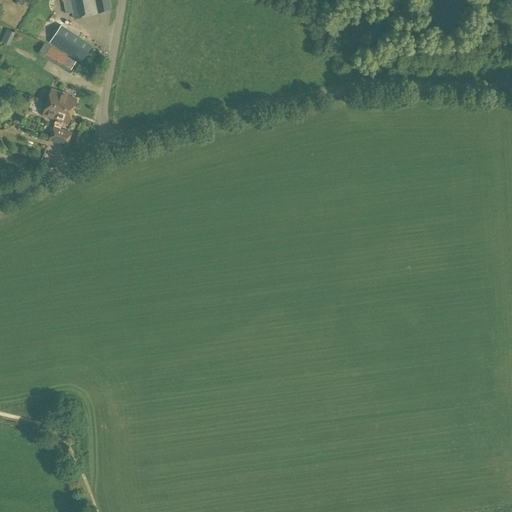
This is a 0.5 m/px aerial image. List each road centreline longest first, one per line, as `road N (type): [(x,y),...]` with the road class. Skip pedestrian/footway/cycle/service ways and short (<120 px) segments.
road 1 (unclassified): [(111,147),(156,129),(354,86),(511,87)]
road 2 (unclassified): [(111,147),(102,101),(122,0)]
road 3 (unclassified): [(0,197),(111,147)]
